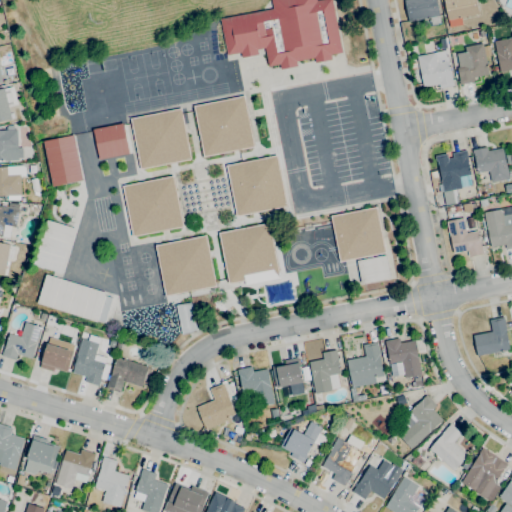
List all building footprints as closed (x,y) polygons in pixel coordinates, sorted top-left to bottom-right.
[(280,70),(279,65),(268,67),(265,48),(257,50),(258,55),(242,58),(241,53),(229,55),(227,56),(220,19),(273,9),(271,0),(315,0),(316,1),(321,0),(331,0),(342,53),(331,55),(332,60),(315,63),(314,58),(296,62),(297,67),(280,70)] [(430,25),(429,18),(409,22),(404,0),(435,0),(439,16),(440,23),(430,25)] [(449,28),(448,20),(447,20),(442,0),(475,0),(479,14),(460,18),(462,25),(449,28)] [(511,69),(500,72),(494,42),(511,38),(511,42),(511,69)] [(459,85),(458,81),(459,81),(457,68),(459,67),(456,54),(465,52),(464,47),(482,43),(483,47),(488,46),(491,56),(485,57),(488,75),(473,78),(474,82),(459,85)] [(439,89),(438,85),(424,88),(417,56),(445,50),(452,82),(453,82),(453,86),(439,89)] [(0,122),(0,89),(4,88),(4,89),(13,87),(17,104),(8,107),(11,119),(0,122)] [(204,157),(194,111),(194,107),(244,97),(254,147),(204,157)] [(141,169),(131,119),(181,109),(181,113),(191,159),(141,169)] [(122,123),(93,128),(94,130),(99,159),(128,153),(122,123)] [(0,130),(7,130),(6,126),(14,126),(14,130),(16,130),(18,148),(6,149),(6,160),(0,160),(0,130)] [(73,134),(43,140),(52,186),(82,180),(73,134)] [(491,183),(488,171),(477,173),(472,150),(487,147),(487,151),(502,148),(509,179),(491,183)] [(445,205),(442,192),(440,192),(438,185),(442,184),(437,161),(436,161),(435,156),(446,154),(448,159),(452,158),(451,154),(466,150),(467,154),(466,155),(470,175),(469,175),(472,185),(461,188),(461,189),(455,190),(458,203),(445,205)] [(236,216),(227,166),(276,156),(286,207),(236,216)] [(0,166),(19,166),(19,174),(20,174),(21,195),(0,195),(0,166)] [(132,237),(122,186),(173,176),(183,227),(132,237)] [(9,238),(0,236),(0,205),(2,206),(3,202),(9,203),(9,204),(27,207),(26,214),(18,212),(15,227),(11,226),(9,238)] [(464,213),(462,205),(470,204),(472,212),(464,213)] [(511,248),(506,250),(505,245),(490,247),(483,213),(500,209),(500,208),(511,206),(511,248)] [(340,262),(331,216),(376,207),(385,253),(340,262)] [(468,257),(467,251),(453,253),(447,221),(463,218),(466,233),(478,231),(481,247),(482,247),(483,254),(468,257)] [(74,228),(45,219),(32,264),(61,273),(74,228)] [(228,284),(218,233),(268,224),(278,274),(228,284)] [(165,296),(155,246),(205,236),(215,287),(165,296)] [(4,276),(0,275),(0,243),(9,245),(15,247),(13,259),(7,258),(4,276)] [(390,279),(361,284),(356,261),(385,255),(390,279)] [(46,274),(37,302),(103,322),(110,297),(104,295),(105,292),(46,274)] [(182,335),(176,306),(191,303),(197,332),(182,335)] [(477,356),(473,336),(492,332),(489,320),(503,317),(506,329),(505,329),(509,349),(477,356)] [(16,361),(1,356),(3,349),(4,350),(9,334),(21,337),(25,323),(41,327),(31,359),(18,355),(16,361)] [(66,373),(53,369),(53,372),(39,368),(46,344),(48,344),(49,338),(74,345),(66,373)] [(405,378),(401,361),(389,364),(385,341),(399,338),(400,343),(414,340),(421,375),(405,378)] [(98,387),(85,382),(86,377),(72,373),(82,339),(98,344),(95,355),(106,358),(104,363),(105,364),(98,387)] [(350,381),(346,361),(365,356),(363,345),(377,342),(380,354),(378,354),(383,374),(350,381)] [(315,394),(309,362),(323,359),(322,353),(336,350),(340,373),(329,376),(332,391),(315,394)] [(120,393),(106,389),(109,376),(110,377),(116,357),(148,367),(147,368),(150,369),(147,381),(144,380),(141,388),(123,382),(120,393)] [(275,387),(271,366),(277,365),(277,367),(285,365),(284,360),(298,358),(302,382),(275,387)] [(257,407),(255,397),(243,399),(237,370),(252,367),(253,372),(266,369),(274,404),(257,407)] [(412,388),(411,382),(421,380),(422,386),(412,388)] [(204,427),(196,407),(214,400),(209,389),(223,384),(228,395),(227,395),(235,414),(204,427)] [(397,406),(395,398),(403,395),(406,403),(397,406)] [(411,449),(399,437),(408,429),(399,420),(426,395),(436,406),(432,410),(442,420),(411,449)] [(308,414),(306,407),(314,404),(315,412),(308,414)] [(356,422),(350,416),(355,410),(361,416),(356,422)] [(348,430),(341,427),(346,416),(354,420),(348,430)] [(303,463),(290,456),(291,453),(280,446),(290,427),(303,435),(310,422),(321,428),(318,433),(327,438),(322,447),(314,443),(303,463)] [(15,471),(0,466),(0,424),(12,429),(10,435),(25,439),(15,471)] [(454,471),(451,468),(450,470),(440,462),(439,463),(427,452),(429,449),(429,448),(450,424),(461,434),(453,443),(467,455),(454,471)] [(239,444),(231,440),(234,434),(241,438),(239,444)] [(22,486),(15,485),(19,470),(23,472),(24,468),(22,468),(23,464),(25,464),(33,436),(48,440),(47,443),(58,447),(55,460),(58,461),(55,470),(51,469),(50,473),(37,470),(36,473),(32,475),(27,473),(26,477),(24,476),(22,486)] [(343,486),(331,480),(334,473),(322,467),(337,438),(361,451),(354,465),(354,466),(343,486)] [(491,501),(486,498),(485,499),(474,492),(474,491),(461,483),(482,448),(507,464),(495,484),(500,487),(491,501)] [(71,489),(55,484),(65,450),(79,454),(81,450),(95,454),(94,460),(93,459),(86,483),(74,480),(71,489)] [(120,503),(108,499),(110,492),(94,488),(103,457),(117,461),(114,472),(128,476),(123,496),(122,496),(120,503)] [(364,500),(352,492),(357,482),(358,483),(369,465),(377,470),(384,460),(392,466),(393,464),(401,470),(383,499),(370,491),(364,500)] [(401,468),(396,465),(400,460),(404,463),(401,468)] [(158,511),(146,511),(141,510),(143,502),(133,498),(135,492),(134,492),(140,476),(139,476),(141,469),(156,474),(154,480),(168,485),(158,511)] [(392,511),(384,507),(404,477),(418,486),(414,492),(424,499),(418,509),(415,511),(392,511)] [(511,511),(508,511),(511,506),(499,497),(511,480),(510,480),(511,477),(511,511)] [(166,511),(164,511),(175,483),(190,489),(191,486),(208,493),(202,509),(198,507),(196,511),(166,511)] [(459,491),(455,488),(458,483),(463,485),(459,491)] [(242,511),(205,511),(209,505),(223,511),(226,511),(231,502),(244,509),(242,511)] [(42,511),(43,508),(26,503),(23,511),(42,511)]
